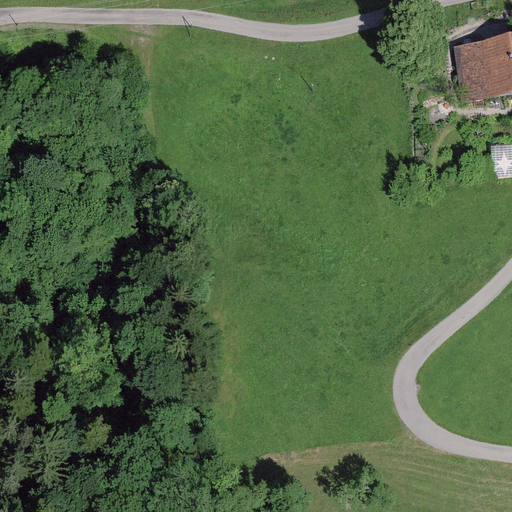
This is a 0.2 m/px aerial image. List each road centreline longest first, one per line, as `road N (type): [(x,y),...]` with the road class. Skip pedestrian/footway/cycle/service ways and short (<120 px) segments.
road 1 (unclassified): [(0,17),(195,18),(323,30),(449,0)]
road 2 (unclassified): [(511,270),(418,353),(406,376),(408,404),(423,428),(511,456)]
